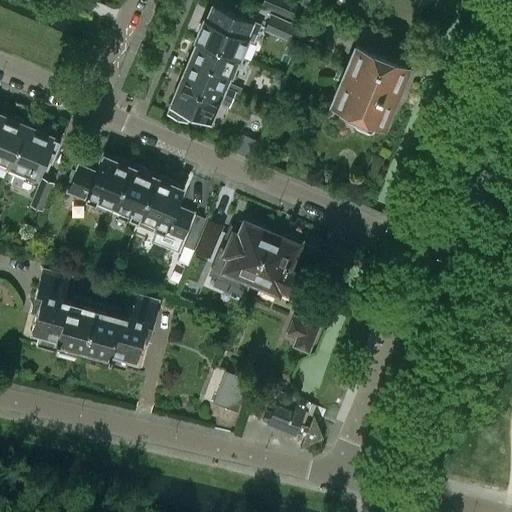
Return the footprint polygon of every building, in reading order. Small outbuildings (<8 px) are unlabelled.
[(286,0),(266,0),(264,4),(302,20),(307,9),(286,0)] [(256,22),(251,20),(213,4),(206,19),(204,18),(203,21),(202,21),(196,34),(197,34),(196,37),(198,38),(236,54),(243,38),(253,42),(261,25),(256,22)] [(270,16),(265,28),(285,36),(290,24),(270,16)] [(225,80),(236,54),(198,38),(188,62),(186,61),(183,67),(223,84),(225,80)] [(357,44),(348,65),(343,78),(333,102),(356,112),(355,116),(355,117),(354,119),(354,120),(354,121),(354,122),(354,124),(355,125),(356,125),(357,126),(365,129),(367,129),(368,130),(369,129),(370,129),(372,128),(373,127),(373,126),(374,124),(375,125),(377,120),(383,122),(406,65),(357,44)] [(242,86),(225,80),(223,84),(183,67),(180,74),(182,75),(168,108),(186,116),(188,110),(209,119),(216,102),(229,108),(236,90),(240,91),(242,86)] [(0,163),(9,167),(27,123),(25,122),(22,119),(15,116),(11,116),(0,111),(0,163)] [(28,124),(27,123),(9,167),(26,174),(27,171),(37,176),(41,166),(46,168),(59,137),(42,130),(40,127),(33,123),(28,124)] [(68,189),(86,196),(111,207),(129,163),(127,162),(126,158),(118,155),(115,157),(103,152),(93,174),(77,168),(68,189)] [(132,164),(129,163),(111,207),(138,218),(155,174),(144,169),(145,166),(133,161),(132,164)] [(158,175),(155,174),(138,218),(181,236),(190,215),(173,207),(183,185),(171,180),(170,177),(160,173),(158,175)] [(43,209),(53,182),(41,177),(30,204),(43,209)] [(252,277),(271,231),(240,218),(237,225),(230,222),(225,236),(231,238),(226,249),(222,248),(216,263),(225,266),(252,277)] [(210,251),(219,229),(207,224),(198,246),(210,251)] [(271,231),(252,277),(291,294),(288,300),(304,307),(310,295),(304,293),(311,278),(290,269),(298,248),(295,246),(297,242),(271,231)] [(81,355),(96,299),(75,293),(71,292),(70,296),(66,295),(71,275),(43,267),(34,299),(40,301),(32,329),(58,337),(55,348),(81,355)] [(121,306),(96,299),(81,355),(107,363),(111,350),(137,358),(145,330),(150,331),(159,299),(130,291),(124,312),(120,311),(121,306)] [(314,342),(325,318),(313,313),(306,309),(292,344),(310,352),(314,342)] [(237,410),(250,377),(226,368),(213,401),(237,410)] [(304,424),(312,403),(295,396),(290,408),(275,402),(272,411),(267,409),(263,418),(266,420),(283,427),(284,426),(306,435),(300,446),(323,436),(313,414),(312,414),(313,416),(309,426),(304,424)]
